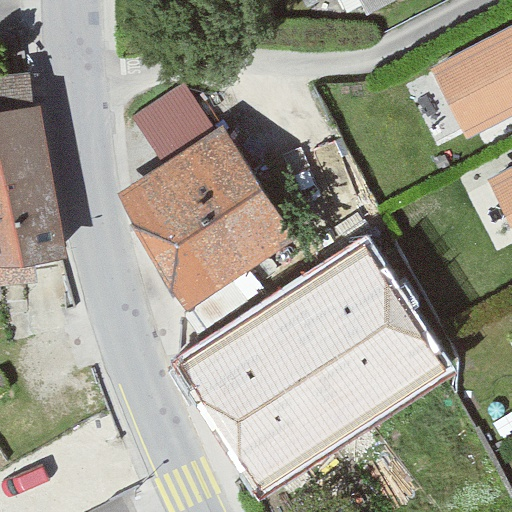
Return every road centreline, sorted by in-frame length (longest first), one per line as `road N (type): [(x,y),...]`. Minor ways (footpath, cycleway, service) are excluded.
road 1 (tertiary): [(201,511),(116,303),(78,80)]
road 2 (residential): [(483,0),(360,59),(78,80)]
